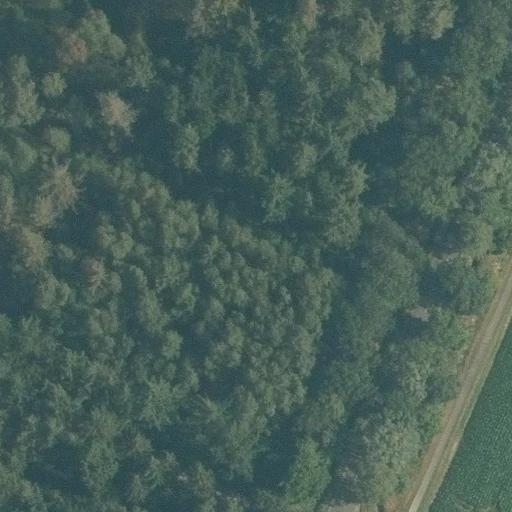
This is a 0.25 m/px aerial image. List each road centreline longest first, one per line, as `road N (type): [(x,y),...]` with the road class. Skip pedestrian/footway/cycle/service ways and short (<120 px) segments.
road 1 (secondary): [(340,511),(511,104)]
road 2 (track): [(0,392),(263,511)]
